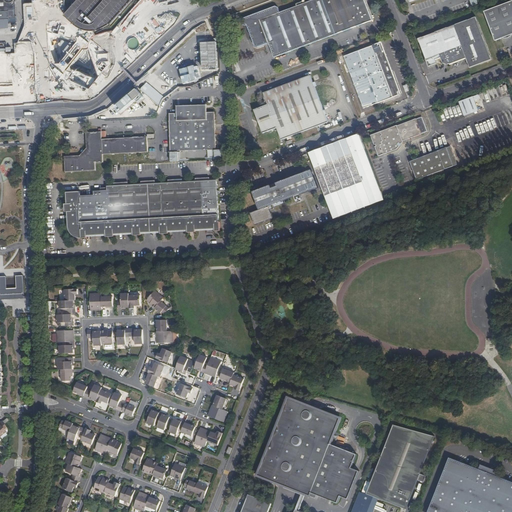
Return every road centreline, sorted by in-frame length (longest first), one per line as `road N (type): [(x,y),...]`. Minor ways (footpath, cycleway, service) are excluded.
road 1 (unclassified): [(212,511),(267,371),(234,254),(230,172)]
road 2 (residential): [(38,108),(30,187),(37,396)]
road 3 (unclassified): [(230,172),(427,100)]
road 4 (unclassified): [(61,107),(79,111),(114,97),(215,10)]
road 5 (unclassified): [(212,2),(95,103),(61,107)]
road 6 (unclassified): [(230,172),(215,10)]
road 7 (residential): [(85,322),(145,320),(146,348),(132,383)]
